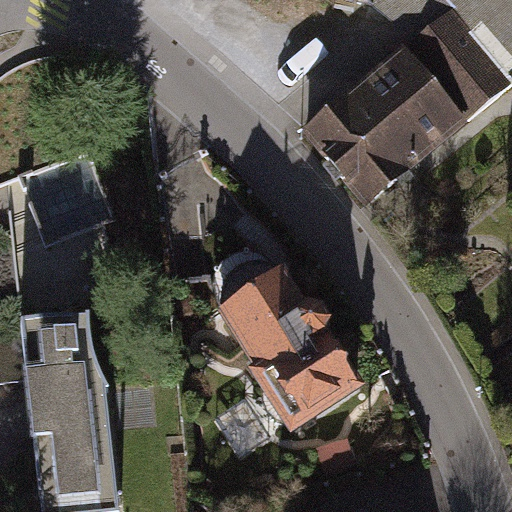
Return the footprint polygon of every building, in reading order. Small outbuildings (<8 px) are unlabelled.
[(407,48),(301,132),(363,210),(473,122),(489,110),(511,90),(511,89),(451,13),(423,35),(407,48)] [(41,241),(113,227),(100,156),(27,169),(41,241)] [(232,294),(213,306),(287,432),(358,391),(285,265),(268,273),(263,268),(258,264),(253,261),(248,260),(243,261),(238,262),(234,266),(231,270),(229,275),(230,281),(231,288),(232,294)] [(93,309),(10,319),(19,371),(18,385),(27,424),(28,442),(37,511),(82,511),(117,508),(93,309)] [(251,395),(227,413),(251,447),(276,429),(251,395)]
